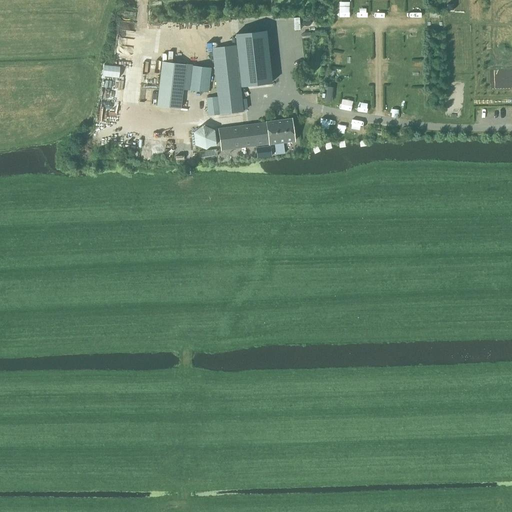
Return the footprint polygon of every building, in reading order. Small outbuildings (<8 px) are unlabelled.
[(267,29),(236,32),(242,85),(272,82),(267,29)] [(220,114),(244,111),(236,46),(213,49),(218,97),(220,114)] [(186,65),(161,62),(156,106),(180,108),(186,65)] [(192,66),(189,90),(209,93),(212,68),(192,66)] [(206,98),(208,116),(220,114),(218,97),(206,98)] [(292,118),(268,122),(271,144),(274,144),(275,153),(283,152),(282,143),(296,141),(292,118)] [(268,121),(219,128),(223,151),(271,144),(268,122),(268,121)]
